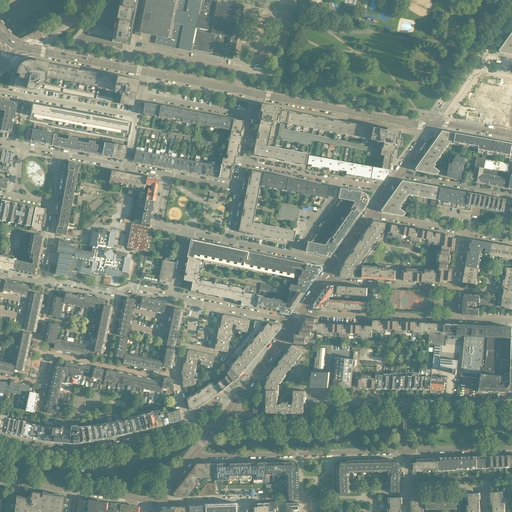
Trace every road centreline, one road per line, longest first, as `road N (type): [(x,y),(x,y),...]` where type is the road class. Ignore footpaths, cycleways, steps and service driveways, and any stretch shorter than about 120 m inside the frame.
road 1 (residential): [(192,455),(404,453)]
road 2 (residential): [(187,426),(87,449),(0,439)]
road 3 (residential): [(511,404),(358,409)]
road 4 (residential): [(237,89),(232,68),(137,49),(125,68)]
